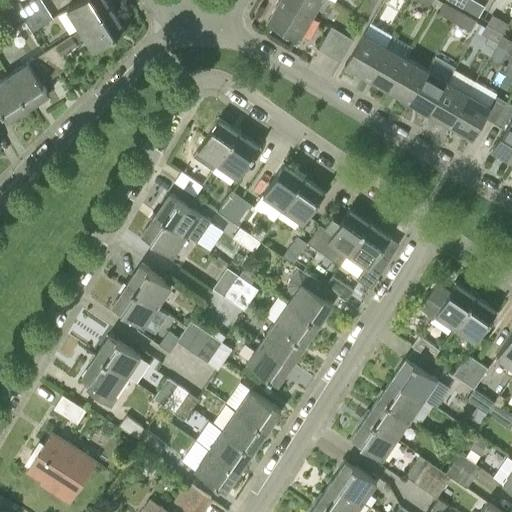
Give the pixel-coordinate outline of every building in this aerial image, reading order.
[(41,0),(32,0),(23,6),(18,10),(25,20),(46,6),(41,0)] [(80,28),(112,8),(106,0),(78,0),(67,8),(80,28)] [(300,37),(312,15),(284,0),(278,0),(268,19),(300,37)] [(284,0),(312,15),(320,0),(284,0)] [(363,0),(358,9),(367,15),(375,0),(363,0)] [(479,16),(485,6),(474,0),(466,0),(463,6),(479,16)] [(444,2),(438,12),(454,21),(460,11),(444,2)] [(46,6),(25,20),(33,31),(53,17),(46,6)] [(125,29),(112,8),(80,28),(85,36),(93,49),(125,29)] [(460,11),(454,21),(470,30),(476,21),(460,11)] [(492,14),(488,21),(487,24),(503,33),(509,23),(492,14)] [(487,24),(481,33),(498,43),(503,33),(487,24)] [(329,54),(341,32),(331,26),(319,48),(329,54)] [(85,36),(80,28),(72,34),(76,41),(85,36)] [(367,76),(385,44),(364,31),(346,64),(367,76)] [(340,61),(353,39),(341,32),(329,54),(340,61)] [(76,41),(72,34),(56,45),(45,52),(59,72),(69,65),(63,55),(78,44),(76,41)] [(367,76),(387,88),(406,56),(385,44),(367,76)] [(497,46),(490,58),(501,64),(508,52),(497,46)] [(9,75),(29,106),(49,92),(43,82),(59,72),(45,52),(9,75)] [(387,88),(408,99),(427,68),(406,56),(387,88)] [(408,99),(430,112),(447,80),(427,68),(408,99)] [(0,80),(0,107),(7,119),(29,106),(9,75),(0,80)] [(430,112),(450,124),(469,92),(447,80),(430,112)] [(469,92),(450,124),(471,136),(490,104),(469,92)] [(511,159),(511,117),(511,116),(492,148),(511,159)] [(217,162),(240,132),(219,117),(197,148),(217,162)] [(237,176),(259,145),(240,132),(217,162),(237,176)] [(262,194),(283,207),(304,176),(284,162),(262,194)] [(182,170),(174,181),(195,195),(202,184),(182,170)] [(325,190),(304,176),(283,207),(304,220),(325,190)] [(228,218),(242,196),(232,190),(217,210),(228,218)] [(198,241),(211,221),(200,213),(170,192),(155,212),(186,234),(186,233),(198,241)] [(252,204),(242,196),(228,218),(238,224),(252,204)] [(348,252),(369,221),(349,207),(340,221),(333,215),(325,226),(320,223),(308,241),(340,264),(348,252)] [(186,234),(155,212),(142,233),(172,254),(186,234)] [(390,236),(369,221),(348,252),(369,266),(390,236)] [(233,237),(245,246),(241,253),(248,258),(253,251),(254,251),(261,241),(240,227),(233,237)] [(293,262),(307,242),(296,235),(282,255),(293,262)] [(140,263),(126,283),(156,305),(171,284),(140,263)] [(288,302),(319,323),(333,302),(324,296),(330,288),(325,285),(298,266),(289,279),(288,282),(288,285),(288,288),(289,290),(291,292),(294,294),(288,302)] [(224,296),(238,275),(226,267),(212,288),(224,296)] [(346,300),(354,289),(333,274),(325,285),(330,288),(346,300)] [(248,282),(238,275),(224,296),(233,303),(248,282)] [(456,326),(477,296),(456,281),(449,291),(437,282),(420,307),(434,316),(436,312),(456,326)] [(248,282),(233,303),(244,310),(258,289),(248,282)] [(142,325),(156,305),(126,283),(112,304),(142,325)] [(497,309),(477,296),(456,326),(475,339),(497,309)] [(275,321),(305,343),(319,323),(288,302),(275,321)] [(187,348),(201,327),(190,320),(176,340),(187,348)] [(291,362),(305,343),(275,321),(260,342),(291,362)] [(197,355),(211,335),(201,327),(187,348),(197,355)] [(211,335),(222,341),(226,335),(216,328),(211,335)] [(511,364),(511,332),(497,354),(511,364)] [(140,355),(110,333),(96,353),(127,374),(140,355)] [(419,334),(411,344),(433,359),(440,349),(419,334)] [(207,362),(222,342),(211,335),(197,355),(207,362)] [(232,348),(222,342),(207,362),(217,368),(232,348)] [(278,382),(291,362),(260,342),(247,361),(278,382)] [(464,381),(478,360),(466,352),(452,373),(464,381)] [(118,397),(113,394),(127,374),(96,353),(82,374),(92,381),(86,389),(112,406),(118,397)] [(393,376),(423,397),(437,376),(406,356),(393,376)] [(487,366),(478,360),(464,381),(473,387),(487,366)] [(163,404),(177,384),(167,376),(153,397),(163,404)] [(409,417),(423,397),(393,376),(379,396),(409,417)] [(163,404),(174,412),(187,391),(177,384),(163,404)] [(236,408),(267,429),(281,409),(250,387),(236,408)] [(486,412),(494,401),(473,387),(466,398),(486,412)] [(187,391),(174,412),(183,418),(197,397),(187,391)] [(62,394),(54,407),(77,422),(86,408),(62,394)] [(396,437),(409,417),(379,396),(365,415),(396,437)] [(494,401),(486,412),(494,417),(501,407),(494,401)] [(222,427),(253,449),(267,429),(236,408),(222,427)] [(139,440),(146,428),(127,414),(119,424),(139,440)] [(351,436),(379,454),(382,457),(396,437),(365,415),(351,436)] [(236,467),(239,469),(253,449),(222,427),(208,448),(236,467)] [(167,443),(146,428),(139,440),(159,454),(167,443)] [(54,490),(71,500),(97,460),(51,431),(27,468),(56,487),(54,490)] [(226,489),(239,469),(236,467),(208,448),(195,468),(226,489)] [(460,452),(452,462),(473,476),(480,466),(460,452)] [(416,482),(430,461),(420,454),(405,475),(416,482)] [(363,500),(377,480),(346,459),(332,478),(363,500)] [(416,482),(426,489),(440,468),(430,461),(416,482)] [(452,462),(446,472),(445,473),(451,476),(466,487),(473,476),(452,462)] [(440,468),(426,489),(437,496),(451,476),(445,473),(446,472),(440,468)] [(511,468),(503,482),(511,488),(511,468)] [(319,498),(338,511),(354,511),(363,500),(332,478),(319,498)] [(190,511),(200,511),(211,497),(189,483),(177,502),(190,511)] [(438,497),(430,509),(435,511),(440,511),(446,503),(438,497)] [(338,511),(319,498),(309,511),(338,511)] [(171,511),(152,499),(143,511),(171,511)] [(504,511),(487,501),(479,511),(504,511)]
